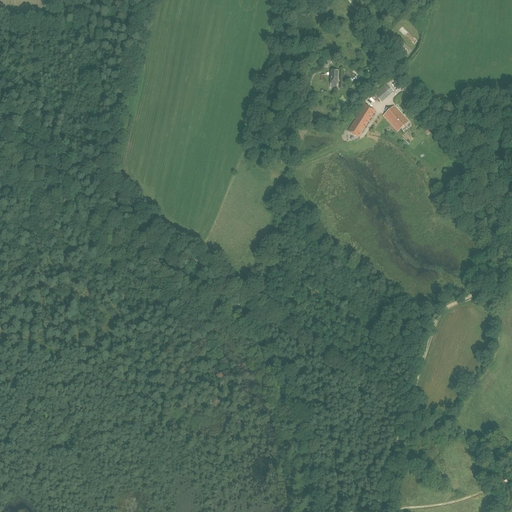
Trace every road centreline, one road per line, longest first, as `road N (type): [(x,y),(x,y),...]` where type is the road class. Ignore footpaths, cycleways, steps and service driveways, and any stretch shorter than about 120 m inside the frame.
road 1 (track): [(435,121),(506,196),(509,209),(471,295),(442,308),(434,321),(375,511)]
road 2 (track): [(105,184),(146,229),(219,282),(273,348),(307,429),(317,511)]
road 3 (track): [(133,0),(105,184)]
road 4 (track): [(0,86),(105,184)]
road 5 (track): [(375,511),(452,503),(511,479)]
